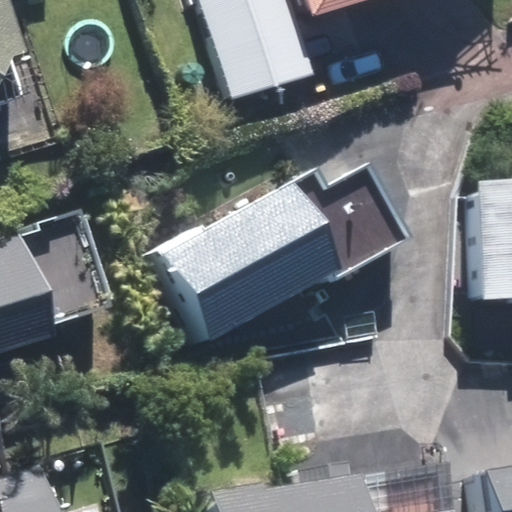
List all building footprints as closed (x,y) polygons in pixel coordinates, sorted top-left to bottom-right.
[(0,0),(0,110),(12,107),(0,69),(0,0)] [(286,0),(293,22),(360,0),(286,0)] [(511,183),(456,187),(462,303),(511,300),(511,183)] [(145,261),(191,343),(315,275),(269,193),(145,261)] [(0,349),(31,339),(0,243),(0,349)] [(511,511),(511,468),(464,476),(469,511),(511,511)] [(0,511),(32,511),(23,475),(0,480),(0,511)] [(339,511),(334,476),(194,499),(196,511),(339,511)]
